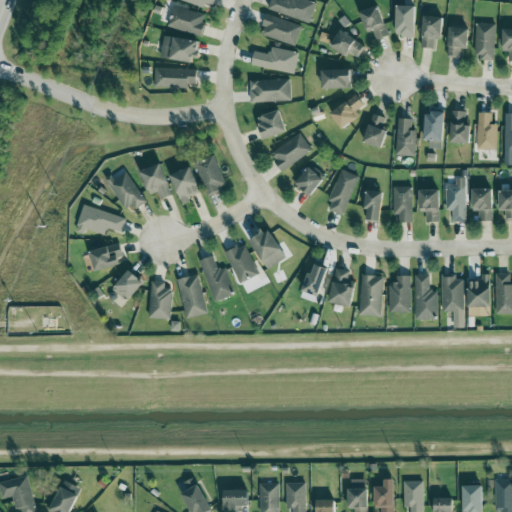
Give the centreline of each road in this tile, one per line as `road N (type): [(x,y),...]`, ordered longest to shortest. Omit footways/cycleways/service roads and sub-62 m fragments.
road 1 (track): [(0,399),(511,385)]
road 2 (residential): [(241,0),(224,71),(225,109),(241,158),(273,202),(316,232),(367,248),(511,248)]
road 3 (residential): [(0,69),(126,117),(226,112)]
